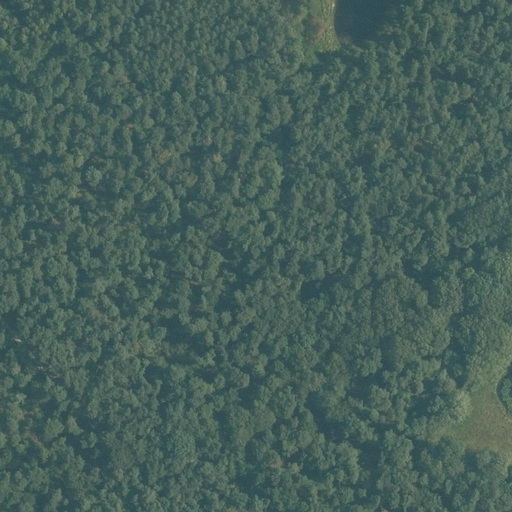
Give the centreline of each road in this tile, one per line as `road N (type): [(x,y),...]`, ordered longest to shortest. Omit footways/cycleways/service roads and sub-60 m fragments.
road 1 (track): [(224,415),(454,307)]
road 2 (track): [(0,319),(133,466)]
